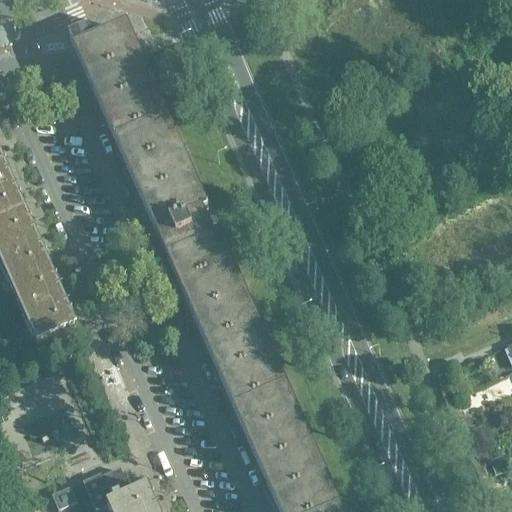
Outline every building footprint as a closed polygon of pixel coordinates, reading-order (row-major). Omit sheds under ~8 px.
[(389,0),(357,0),(310,21),(343,96),(418,63),(389,0)] [(333,511),(308,455),(227,271),(218,251),(122,35),(80,54),(185,289),(283,511),(333,511)] [(511,166),(509,160),(435,194),(468,268),(511,248),(511,166)] [(0,231),(27,219),(1,162),(0,162),(0,231)] [(53,277),(27,219),(0,231),(0,268),(12,295),(53,277)] [(78,335),(53,277),(12,295),(37,353),(78,335)] [(453,402),(448,390),(440,393),(446,405),(453,402)] [(458,413),(453,402),(446,405),(451,417),(458,413)] [(468,435),(462,423),(455,426),(460,438),(468,435)] [(473,446),(468,435),(460,438),(465,450),(473,446)] [(482,468),(477,456),(470,459),(475,471),(482,468)] [(487,479),(482,468),(475,471),(480,482),(487,479)] [(108,511),(132,501),(120,474),(102,482),(101,479),(83,487),(93,511),(108,511)] [(497,501),(492,489),(484,492),(489,504),(497,501)] [(69,511),(77,508),(70,493),(52,501),(57,511),(69,511)] [(156,511),(149,494),(132,501),(108,511),(156,511)] [(501,511),(497,501),(489,504),(493,511),(501,511)]
